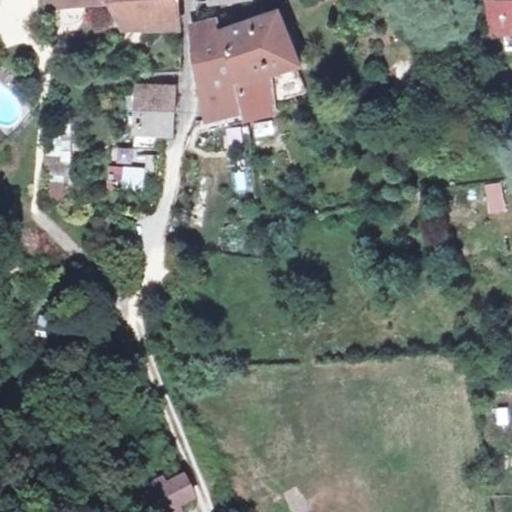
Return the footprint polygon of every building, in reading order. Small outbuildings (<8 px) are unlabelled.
[(135,32),(154,32),(153,76),(185,75),(186,18),(183,0),(52,0),(54,12),(122,4),(123,14),(136,13),(135,32)] [(511,0),(499,0),(491,1),(497,41),(511,39),(511,43),(511,0)] [(123,14),(126,32),(135,32),(136,13),(123,14)] [(248,116),(249,121),(279,116),(273,80),(303,68),(281,16),(276,19),(224,40),(223,37),(216,35),(215,30),(199,30),(198,37),(201,70),(212,121),(248,116)] [(166,150),(167,134),(178,135),(180,89),(144,87),(138,146),(114,145),(110,184),(161,189),(165,155),(140,153),(140,148),(166,150)] [(277,122),(256,124),(256,137),(277,136),(277,122)] [(52,138),(41,197),(61,201),(72,141),(52,138)] [(176,511),(176,510),(193,503),(185,480),(166,487),(164,480),(150,485),(151,493),(124,504),(126,511),(176,511)]
